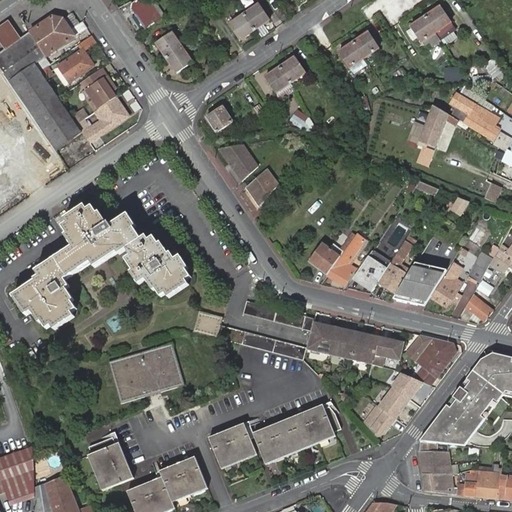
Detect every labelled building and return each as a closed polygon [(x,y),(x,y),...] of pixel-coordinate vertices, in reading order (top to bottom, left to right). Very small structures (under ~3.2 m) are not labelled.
[(132,10),(145,29),(158,20),(145,0),(135,0),(133,2),(132,10)] [(260,5),(244,15),(255,31),(270,20),(260,5)] [(426,17),(436,32),(451,22),(440,6),(426,17)] [(255,31),(244,15),(230,25),(241,41),(255,31)] [(54,17),(31,33),(47,57),(76,37),(64,19),(54,17)] [(422,43),(436,32),(426,17),(411,27),(422,43)] [(0,42),(5,50),(22,39),(9,21),(0,27),(0,42)] [(0,67),(4,74),(35,119),(42,129),(43,132),(56,151),(82,132),(77,124),(72,116),(59,98),(47,80),(41,71),(36,64),(47,57),(31,33),(0,53),(0,67)] [(157,44),(167,59),(183,48),(173,33),(157,44)] [(353,43),(364,59),(379,49),(369,33),(353,43)] [(351,68),(364,59),(353,43),(340,52),(351,68)] [(183,48),(167,59),(177,73),(192,63),(183,48)] [(70,82),(94,66),(83,49),(59,66),(70,82)] [(295,57),(280,68),(290,84),(306,73),(295,57)] [(59,66),(53,69),(64,86),(70,82),(59,66)] [(47,67),(41,71),(47,80),(53,76),(47,67)] [(290,84),(280,68),(265,78),(276,93),(290,84)] [(116,97),(117,97),(104,77),(87,89),(99,109),(116,97)] [(493,142),(500,131),(482,120),(487,112),(457,94),(451,104),(456,107),(451,116),(459,121),(463,124),(493,142)] [(99,109),(95,112),(101,121),(89,128),(96,138),(129,116),(116,97),(99,109)] [(258,104),(251,109),(260,121),(266,116),(258,104)] [(207,117),(218,132),(233,122),(223,106),(207,117)] [(435,106),(419,146),(435,152),(448,121),(456,126),(459,121),(451,116),(435,106)] [(72,116),(77,124),(84,119),(88,116),(83,109),(72,116)] [(500,120),(487,112),(482,120),(500,131),(501,129),(496,126),(500,120)] [(89,128),(84,119),(77,124),(82,132),(89,143),(96,138),(89,128)] [(507,150),(511,141),(511,138),(500,132),(493,145),(506,151),(507,149),(507,150)] [(244,145),(218,150),(242,182),(258,168),(244,145)] [(511,152),(507,150),(502,162),(511,166),(511,152)] [(10,162),(12,172),(22,171),(21,160),(10,162)] [(260,208),(278,186),(267,170),(246,187),(260,208)] [(433,197),(437,189),(417,181),(414,189),(433,197)] [(496,204),(503,189),(492,185),(486,199),(496,204)] [(452,209),(461,214),(468,203),(459,198),(452,209)] [(48,272),(40,277),(35,280),(36,282),(39,286),(28,293),(25,289),(13,297),(26,317),(32,313),(39,324),(42,323),(47,319),(52,326),(55,330),(75,317),(72,313),(69,308),(76,304),(78,303),(70,291),(73,288),(69,281),(83,272),(80,267),(92,260),(95,265),(118,250),(120,254),(122,256),(129,251),(133,258),(141,269),(136,273),(134,275),(141,286),(149,281),(156,292),(158,291),(164,288),(169,295),(172,299),(192,285),(189,281),(185,275),(190,271),(191,270),(183,258),(178,261),(174,254),(171,256),(164,244),(162,246),(157,249),(152,242),(149,238),(143,241),(138,245),(131,233),(136,230),(138,228),(130,216),(114,227),(112,224),(110,225),(103,214),(100,216),(95,219),(90,211),(87,207),(67,221),(69,224),(74,232),(69,235),(67,237),(74,249),(45,268),(48,272)] [(95,207),(90,211),(95,219),(100,216),(95,207)] [(64,227),(69,235),(74,232),(69,224),(64,227)] [(143,241),(136,230),(131,233),(138,245),(143,241)] [(344,253),(356,236),(352,233),(340,250),(344,253)] [(366,240),(357,235),(356,236),(344,253),(341,257),(327,276),(344,288),(356,271),(348,264),(366,240)] [(157,239),(152,242),(157,249),(162,246),(157,239)] [(329,249),(323,244),(322,244),(309,262),(327,276),(341,257),(329,249)] [(341,257),(344,253),(340,250),(333,244),(329,249),(341,257)] [(487,257),(482,254),(470,275),(482,282),(490,266),(494,260),(501,250),(494,245),(487,257)] [(403,247),(394,261),(401,265),(409,251),(403,247)] [(97,269),(120,254),(118,250),(95,265),(97,269)] [(511,269),(511,257),(508,255),(501,250),(494,260),(490,266),(503,275),(509,267),(511,269)] [(387,269),(389,265),(370,252),(367,257),(387,269)] [(367,257),(353,279),(360,284),(359,285),(371,293),(387,269),(367,257)] [(128,261),(136,273),(141,269),(133,258),(128,261)] [(83,272),(95,265),(92,260),(80,267),(83,272)] [(409,275),(411,271),(401,265),(394,261),(391,265),(409,275)] [(454,262),(431,299),(447,309),(463,283),(458,280),(465,269),(454,262)] [(397,294),(395,299),(426,306),(448,270),(416,263),(411,271),(409,275),(397,294)] [(379,284),(397,294),(409,275),(391,265),(379,284)] [(37,273),(40,277),(48,272),(45,268),(37,273)] [(194,278),(190,271),(185,275),(189,281),(194,278)] [(39,286),(36,282),(25,289),(28,293),(39,286)] [(480,282),(477,289),(486,294),(490,287),(480,282)] [(163,299),(169,295),(164,288),(158,291),(163,299)] [(474,296),(464,310),(485,324),(495,311),(474,296)] [(243,313),(310,332),(313,319),(246,301),(243,313)] [(79,309),(76,304),(69,308),(72,313),(79,309)] [(193,332),(197,334),(203,312),(199,311),(193,332)] [(197,334),(222,340),(303,361),(305,350),(221,326),(217,325),(220,316),(203,312),(197,334)] [(47,319),(42,323),(46,330),(52,326),(47,319)] [(324,326),(325,323),(315,320),(308,348),(330,354),(336,329),(324,326)] [(336,329),(330,354),(352,360),(358,334),(346,331),(346,328),(337,326),(336,329)] [(373,335),(358,331),(358,334),(352,360),(373,364),(373,362),(374,362),(380,339),(372,338),(373,335)] [(455,353),(453,345),(421,337),(407,355),(424,368),(437,378),(455,353)] [(405,343),(388,339),(387,341),(380,339),(374,362),(373,362),(373,364),(373,365),(381,368),(384,357),(400,361),(405,343)] [(172,343),(109,362),(121,404),(184,386),(172,343)] [(511,392),(511,357),(501,355),(500,359),(495,358),(485,363),(484,365),(480,362),(467,379),(471,382),(465,390),(461,387),(454,397),(457,400),(451,408),(448,405),(421,441),(442,443),(466,446),(486,419),(482,416),(495,400),(498,402),(507,391),(511,392)] [(437,378),(424,368),(415,380),(423,384),(431,387),(437,378)] [(402,375),(392,388),(394,389),(410,401),(423,384),(415,380),(402,375)] [(410,401),(394,389),(379,408),(396,420),(410,401)] [(330,407),(336,415),(339,412),(331,403),(324,406),(325,409),(330,407)] [(265,461),(335,433),(342,430),(336,415),(330,407),(325,409),(324,406),(254,434),(255,438),(265,461)] [(378,406),(364,424),(377,438),(385,435),(396,420),(379,408),(378,406)] [(251,440),(255,438),(254,434),(251,427),(260,423),(259,419),(245,424),(251,440)] [(256,451),(251,440),(245,424),(210,438),(221,466),(256,451)] [(105,442),(118,437),(116,432),(103,438),(105,442)] [(265,461),(267,466),(336,437),(335,433),(265,461)] [(91,448),(94,455),(108,490),(135,479),(118,437),(105,442),(91,448)] [(442,443),(421,441),(421,451),(442,452),(442,443)] [(33,447),(0,457),(0,494),(0,495),(6,493),(9,502),(35,493),(35,489),(35,470),(33,447)] [(479,449),(469,448),(468,456),(479,456),(479,449)] [(256,451),(221,466),(222,470),(258,456),(256,451)] [(442,452),(421,451),(423,472),(453,474),(449,452),(442,452)] [(94,455),(89,457),(103,492),(108,490),(94,455)] [(196,458),(161,471),(163,478),(159,480),(128,493),(135,511),(157,511),(174,505),(173,503),(172,499),(207,485),(196,458)] [(163,478),(161,471),(157,462),(153,464),(159,480),(163,478)] [(480,472),(477,496),(491,497),(499,498),(501,478),(502,465),(495,465),(495,467),(494,469),(496,473),(480,472)] [(453,474),(423,472),(425,491),(457,494),(475,496),(477,474),(463,474),(459,474),(458,488),(453,488),(453,474)] [(55,481),(35,489),(35,493),(35,511),(79,511),(66,477),(58,479),(56,475),(53,476),(55,481)] [(511,478),(501,478),(499,498),(511,499),(511,478)] [(209,489),(207,485),(172,499),(173,503),(209,489)] [(374,503),(366,511),(390,511),(396,504),(391,503),(374,503)]
